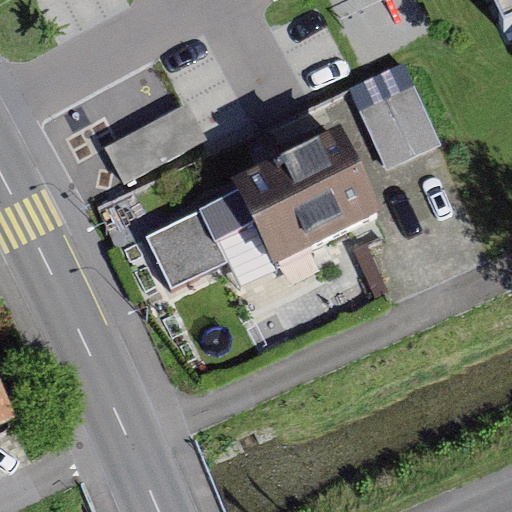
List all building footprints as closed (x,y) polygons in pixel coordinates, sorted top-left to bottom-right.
[(511,0),(489,0),(511,48),(511,0)] [(399,89),(373,101),(393,144),(419,132),(399,89)] [(359,97),(324,114),(338,144),(373,128),(359,97)] [(352,145),(247,196),(286,276),(390,225),(352,145)] [(0,440),(22,429),(0,383),(0,440)]
